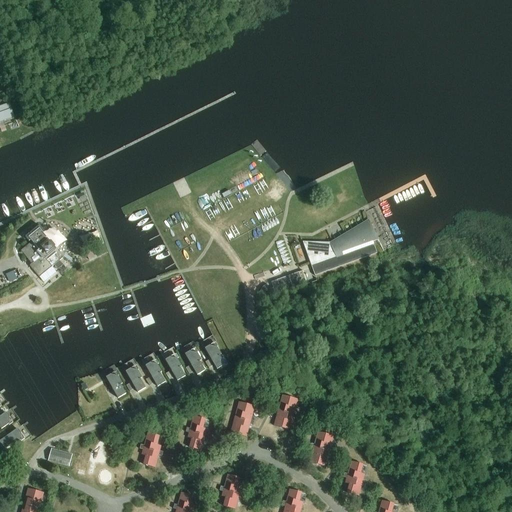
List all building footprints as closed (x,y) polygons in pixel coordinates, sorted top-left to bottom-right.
[(9,104),(0,107),(0,121),(13,117),(9,104)] [(373,242),(378,240),(369,221),(333,243),(303,242),(315,276),(377,254),(373,242)] [(39,225),(26,236),(30,241),(31,239),(32,241),(21,250),(32,263),(31,265),(40,276),(63,258),(66,253),(67,247),(66,242),(63,237),(59,233),(54,231),(48,231),(46,232),(39,225)] [(97,256),(91,245),(84,248),(89,260),(97,256)] [(14,272),(7,275),(10,282),(17,279),(14,272)] [(287,278),(292,290),(304,286),(300,274),(287,278)] [(292,290),(287,278),(277,281),(281,293),(292,290)] [(217,370),(225,365),(220,356),(221,355),(214,343),(209,346),(206,349),(212,359),(211,360),(217,370)] [(197,376),(205,371),(200,362),(201,361),(194,349),(189,352),(186,354),(192,365),(191,366),(197,376)] [(178,381),(185,377),(180,368),(182,367),(175,355),(169,358),(170,358),(166,360),(173,371),(172,371),(178,381)] [(158,387),(166,383),(160,373),(162,372),(155,360),(150,363),(150,364),(146,366),(153,377),(152,377),(158,387)] [(138,393),(146,388),(140,379),(142,378),(135,366),(130,369),(130,370),(127,372),(133,382),(132,383),(138,393)] [(118,399),(126,394),(121,385),(122,384),(115,372),(110,375),(107,378),(113,388),(112,389),(118,399)] [(291,408),(294,398),(282,395),(278,410),(293,414),(295,409),(291,408)] [(249,415),(251,405),(239,402),(235,417),(250,421),(252,416),(249,415)] [(281,416),(278,426),(289,430),(293,414),(278,410),(276,415),(281,416)] [(2,430),(13,422),(9,417),(7,414),(0,418),(0,428),(2,430)] [(203,428),(206,419),(194,415),(190,431),(205,435),(207,429),(203,428)] [(238,423),(236,433),(246,436),(250,421),(235,417),(234,422),(238,423)] [(13,446),(25,438),(21,433),(18,430),(8,437),(8,436),(0,441),(0,445),(4,450),(12,444),(13,446)] [(193,436),(190,447),(201,450),(205,435),(190,431),(189,435),(193,436)] [(327,445),(330,435),(317,432),(313,447),(329,451),(330,446),(327,445)] [(157,446),(160,436),(147,433),(143,448),(159,452),(161,447),(157,446)] [(316,453),(314,463),(325,466),(329,451),(313,447),(312,452),(316,453)] [(147,454),(144,464),(155,467),(159,452),(143,448),(142,453),(147,454)] [(73,454),(52,449),(48,461),(69,467),(73,454)] [(360,474),(363,464),(351,461),(347,476),(362,480),(363,475),(360,474)] [(236,488),(239,477),(228,474),(223,489),(239,493),(240,489),(236,488)] [(350,482),(347,492),(358,495),(362,480),(347,476),(345,481),(350,482)] [(37,511),(43,493),(27,489),(20,511),(37,511)] [(226,496),(224,505),(235,509),(239,493),(223,489),(222,495),(226,496)] [(299,503),(302,492),(289,489),(285,504),(301,508),(302,503),(299,503)] [(189,506),(192,495),(181,492),(177,507),(192,511),(194,507),(189,506)] [(391,511),(394,504),(382,501),(378,511),(391,511)]
